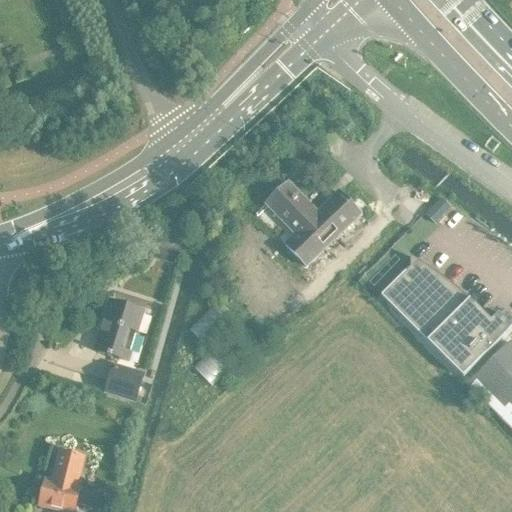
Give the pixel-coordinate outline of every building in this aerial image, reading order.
[(306,268),(360,216),(339,194),(318,215),(288,185),(267,206),(296,236),(285,247),(306,268)] [(409,258),(409,268),(380,297),(462,379),(511,331),(496,315),(494,317),(489,312),(479,312),(445,280),(409,258)] [(127,362),(142,313),(112,304),(97,353),(127,362)] [(511,344),(511,343),(484,369),(467,387),(511,431),(511,344)] [(107,395),(135,403),(143,377),(115,368),(107,395)] [(45,482),(39,506),(62,511),(74,511),(76,505),(95,510),(98,495),(80,491),(76,490),(84,459),(60,453),(53,484),(45,482)]
